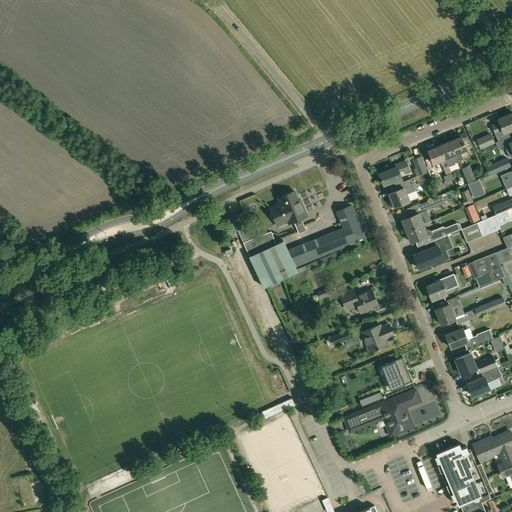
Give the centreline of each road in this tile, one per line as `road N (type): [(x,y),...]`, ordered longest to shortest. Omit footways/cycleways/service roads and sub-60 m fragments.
road 1 (residential): [(460,422),(358,161)]
road 2 (secondary): [(327,140),(511,60)]
road 3 (secondary): [(52,259),(163,224),(234,180)]
road 4 (secondary): [(234,180),(97,229),(52,259)]
road 5 (unclassified): [(327,140),(210,0)]
road 6 (residential): [(511,95),(358,161)]
road 7 (residential): [(439,511),(407,445),(460,422)]
